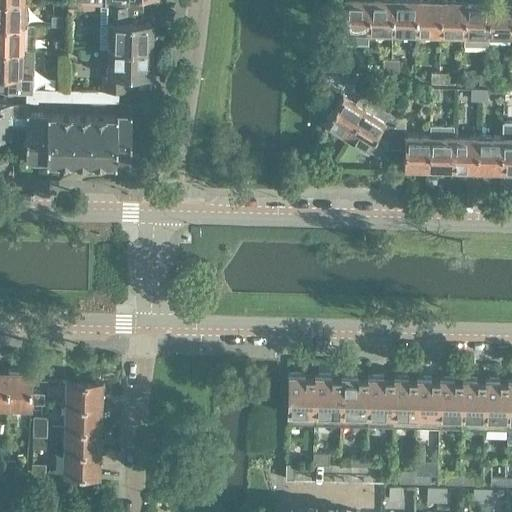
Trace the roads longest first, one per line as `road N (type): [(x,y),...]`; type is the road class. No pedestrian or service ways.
road 1 (tertiary): [(144,323),(511,333)]
road 2 (tertiary): [(511,225),(151,216)]
road 3 (unclassified): [(151,216),(187,158),(203,70),(204,0)]
road 4 (residential): [(144,323),(140,511)]
road 5 (tertiary): [(151,216),(0,212)]
road 6 (tertiary): [(0,319),(144,323)]
